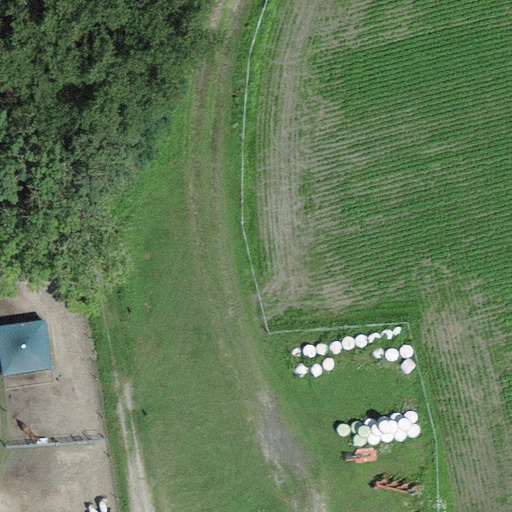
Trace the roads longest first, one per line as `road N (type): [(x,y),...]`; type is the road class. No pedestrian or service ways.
road 1 (track): [(111,511),(16,0)]
road 2 (track): [(311,511),(284,450),(229,258)]
road 3 (track): [(229,258),(228,116),(260,0)]
